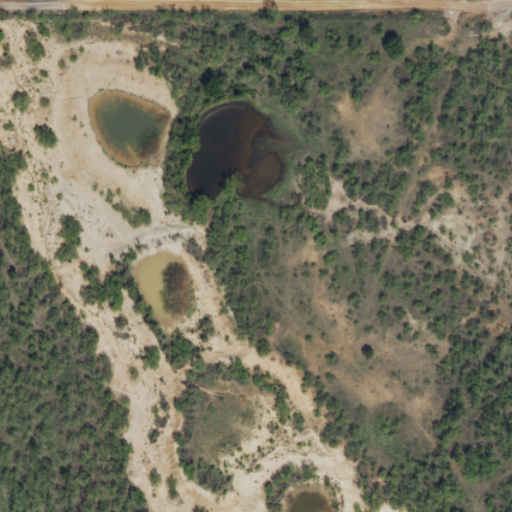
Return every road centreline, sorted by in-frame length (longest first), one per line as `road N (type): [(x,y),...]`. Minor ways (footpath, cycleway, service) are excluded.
road 1 (residential): [(428,511),(373,448),(358,404),(418,4)]
road 2 (residential): [(502,0),(0,2)]
